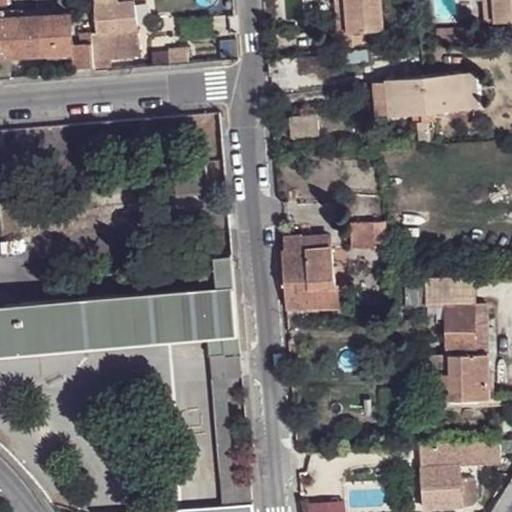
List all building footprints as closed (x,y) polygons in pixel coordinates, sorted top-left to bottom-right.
[(0,0),(0,15),(9,14),(7,0),(0,0)] [(98,31),(106,30),(108,58),(138,55),(136,28),(144,28),(141,0),(139,0),(119,2),(95,4),(98,31)] [(347,31),(343,0),(333,0),(336,31),(347,31)] [(343,0),(347,31),(336,31),(336,47),(367,45),(365,29),(384,28),(381,0),(343,0)] [(491,0),(481,0),(483,21),(492,20),(491,0)] [(511,0),(491,0),(492,20),(511,18),(511,0)] [(73,49),(72,42),(70,12),(41,13),(44,51),(73,49)] [(0,15),(0,47),(1,54),(9,53),(44,51),(41,13),(9,14),(0,15)] [(435,41),(466,38),(465,25),(434,26),(435,41)] [(81,31),(81,41),(93,40),(92,31),(92,30),(81,31)] [(98,31),(92,31),(93,40),(95,64),(95,69),(109,69),(108,58),(106,30),(98,31)] [(73,49),(74,66),(92,65),(95,64),(93,40),(81,41),(72,42),(73,49)] [(370,48),(342,51),(344,62),(372,59),(370,48)] [(177,62),(192,61),(190,51),(176,52),(177,62)] [(1,54),(0,53),(0,77),(11,76),(9,53),(1,54)] [(386,77),(423,74),(422,60),(386,63),(386,77)] [(462,70),(423,74),(426,110),(435,110),(465,107),(465,105),(462,72),(462,70)] [(462,72),(465,105),(477,104),(474,71),(462,72)] [(386,77),(386,78),(388,111),(388,113),(421,111),(426,110),(423,74),(386,77)] [(388,111),(386,78),(374,79),(377,112),(388,111)] [(426,110),(426,119),(435,118),(435,110),(426,110)] [(318,114),(290,116),(291,137),(319,135),(318,114)] [(411,138),(420,138),(418,119),(410,120),(411,138)] [(206,160),(175,162),(178,193),(208,191),(206,160)] [(143,188),(19,200),(23,238),(147,225),(143,188)] [(385,245),(383,219),(350,221),(350,246),(385,245)] [(302,248),(301,236),(301,232),(283,234),(284,249),(302,248)] [(328,245),(331,245),(330,233),(301,236),(302,248),(307,248),(312,247),(312,243),(327,242),(328,245)] [(312,247),(307,248),(309,268),(320,267),(334,265),(333,245),(331,245),(328,245),(312,247)] [(284,249),(283,249),(287,306),(303,305),(321,304),(320,284),(310,285),(309,268),(307,248),(302,248),(284,249)] [(232,251),(214,252),(215,271),(217,286),(235,285),(232,251)] [(320,267),(309,268),(310,285),(320,284),(321,304),(338,303),(334,265),(320,267)] [(215,271),(201,273),(202,287),(217,286),(215,271)] [(425,278),(426,303),(446,303),(448,353),(451,353),(451,370),(434,370),(435,398),(490,396),(486,301),(475,301),(474,276),(425,278)] [(426,303),(425,278),(404,278),(405,305),(426,303)] [(0,352),(207,336),(222,335),(239,333),(235,285),(217,286),(202,287),(4,303),(0,303),(0,352)] [(304,316),(303,305),(287,306),(288,317),(304,316)] [(222,337),(223,345),(225,349),(229,352),(240,351),(239,333),(222,335),(222,337)] [(222,335),(207,336),(209,354),(229,352),(225,349),(223,345),(222,337),(222,335)] [(254,502),(252,479),(248,479),(233,481),(224,375),(243,373),(240,351),(229,352),(209,354),(219,505),(234,504),(250,503),(254,502)] [(451,353),(448,353),(425,354),(425,370),(434,370),(451,370),(451,353)] [(441,424),(425,424),(426,439),(442,438),(441,424)] [(471,440),(472,449),(492,448),(492,462),(501,461),(501,453),(500,440),(499,438),(491,439),(471,440)] [(424,507),(471,504),(475,502),(477,497),(475,478),(461,479),(460,464),(473,463),(472,449),(471,440),(420,444),(424,507)] [(492,448),(472,449),(473,463),(492,462),(492,448)] [(254,511),(254,502),(250,503),(234,504),(219,505),(123,511),(254,511)]
